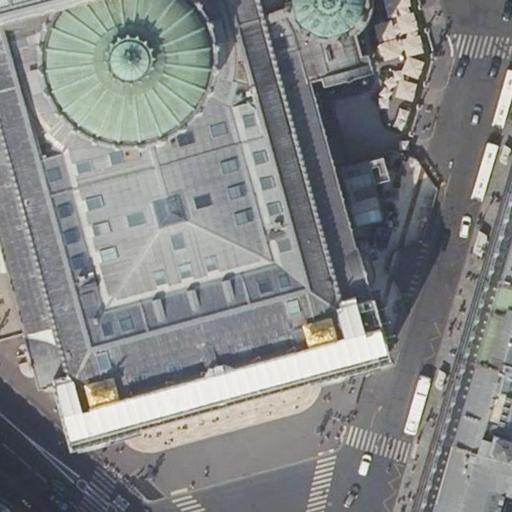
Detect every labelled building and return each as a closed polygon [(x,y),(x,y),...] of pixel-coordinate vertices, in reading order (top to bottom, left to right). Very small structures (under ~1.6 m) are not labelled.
[(348,339),(349,338),(342,313),(338,300),(345,298),(352,296),(355,295),(355,297),(363,295),(365,295),(363,288),(360,279),(358,271),(355,260),(353,253),(351,245),(305,77),(320,72),(323,81),(333,77),(332,74),(352,69),(353,72),(355,73),(368,69),(363,53),(358,55),(357,52),(352,54),(347,37),(352,35),(351,33),(356,29),(352,23),(356,19),(358,15),(360,10),(367,12),(368,7),(369,2),(368,0),(0,0),(0,233),(28,334),(30,342),(32,352),(34,357),(36,365),(39,376),(41,384),(43,383),(51,381),(50,380),(53,379),(60,377),(64,376),(67,388),(74,414),(76,413),(77,416),(79,416),(81,421),(92,417),(96,416),(95,413),(104,411),(115,407),(116,410),(117,410),(131,406),(131,405),(131,402),(131,400),(132,400),(133,398),(132,395),(142,392),(152,389),(153,392),(154,393),(165,390),(167,388),(166,386),(176,383),(186,380),(187,384),(200,380),(201,379),(200,376),(210,374),(220,371),(222,374),(235,370),(236,369),(235,367),(244,364),(254,361),(255,363),(256,365),(270,361),(272,359),(271,357),(281,354),(290,352),(290,354),(292,355),(294,355),(295,357),(297,357),(298,361),(313,356),(312,353),(322,351),(330,348),(332,352),(335,351),(348,347),(346,343),(349,342),(348,339)] [(511,191),(506,190),(494,231),(481,275),(511,283),(511,191)] [(511,283),(481,275),(469,314),(457,357),(511,371),(511,283)] [(511,371),(457,357),(447,394),(434,439),(511,460),(511,371)] [(511,511),(511,460),(434,439),(420,485),(412,511),(511,511)] [(0,511),(17,511),(0,497),(0,511)]
